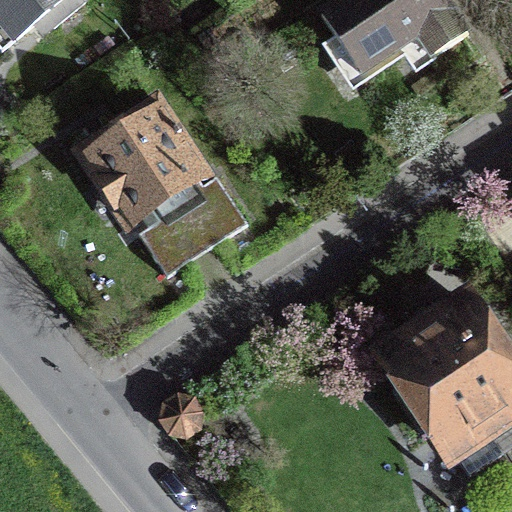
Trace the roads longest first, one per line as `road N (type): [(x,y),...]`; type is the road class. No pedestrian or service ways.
road 1 (residential): [(98,424),(511,149)]
road 2 (residential): [(98,424),(0,306)]
